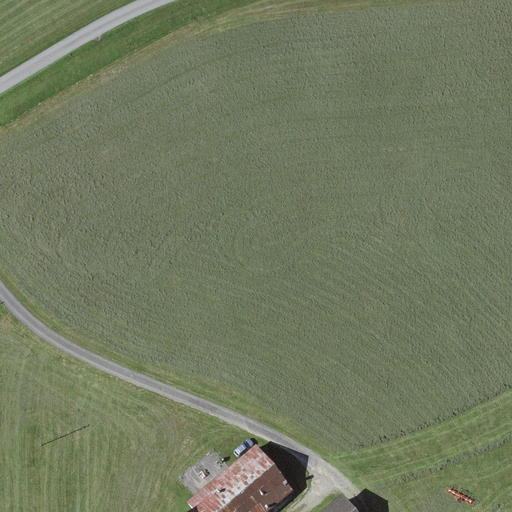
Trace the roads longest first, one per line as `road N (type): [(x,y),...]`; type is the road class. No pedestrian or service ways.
road 1 (track): [(330,486),(296,448),(96,366),(22,317),(0,288)]
road 2 (unclassified): [(0,87),(115,19),(169,0)]
